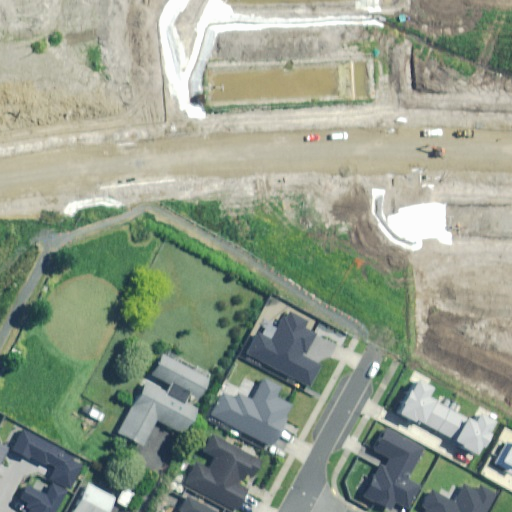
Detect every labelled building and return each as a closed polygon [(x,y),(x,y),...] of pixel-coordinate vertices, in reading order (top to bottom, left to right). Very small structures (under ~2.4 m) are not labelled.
[(253,333),(241,355),(306,388),(318,366),(298,356),(299,354),(302,356),(313,335),(300,328),(304,322),(285,311),(281,318),(278,316),(266,339),(253,333)] [(193,410),(184,405),(189,396),(197,400),(207,380),(157,354),(146,373),(166,383),(162,391),(141,381),(112,435),(139,449),(153,422),(179,436),(193,410)] [(218,393),(206,416),(263,446),(268,448),(283,419),(282,418),(288,406),(285,404),(272,398),(277,388),(259,378),(248,400),(234,393),(231,399),(218,393)] [(425,390),(410,382),(404,394),(403,394),(396,406),(397,407),(392,416),(407,424),(408,422),(417,426),(418,424),(434,432),(445,411),(421,398),(425,390)] [(456,449),(471,457),(475,449),(477,450),(484,438),(482,437),(488,425),(473,416),(469,424),(445,411),(434,432),(450,441),(448,443),(456,448),(456,449)] [(20,426),(9,448),(26,457),(28,455),(44,463),(45,461),(53,465),(47,477),(68,488),(81,463),(71,458),(72,455),(62,450),(63,449),(20,426)] [(381,468),(404,480),(421,450),(381,429),(370,450),(386,459),(381,468)] [(232,511),(244,490),(233,485),(235,480),(238,481),(241,475),(249,479),(258,461),(256,460),(207,435),(198,452),(210,459),(205,469),(192,462),(179,484),(232,511)] [(511,445),(504,441),(491,465),(509,475),(511,471),(511,445)] [(404,480),(377,465),(371,477),(370,477),(359,497),(387,511),(392,503),(404,510),(417,487),(404,480)] [(143,471),(133,466),(124,482),(134,487),(143,471)] [(105,511),(114,495),(88,481),(72,511),(105,511)] [(52,511),(63,492),(47,485),(42,496),(23,486),(15,500),(23,504),(21,508),(25,511),(24,511),(52,511)] [(132,490),(121,486),(114,503),(125,507),(132,490)] [(425,510),(424,511),(484,511),(494,495),(478,486),(474,493),(460,486),(451,504),(428,491),(420,507),(425,510)] [(210,511),(182,497),(181,499),(173,511),(210,511)]
